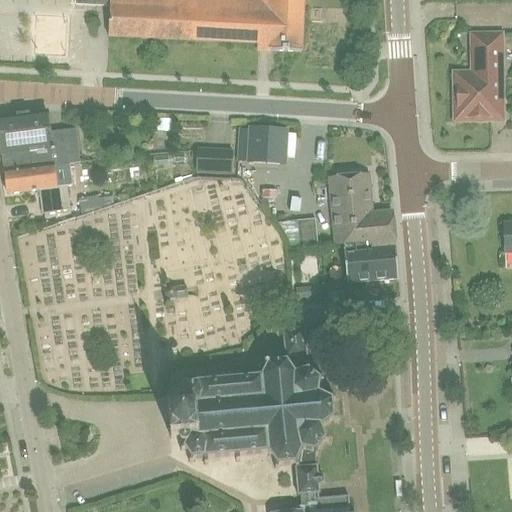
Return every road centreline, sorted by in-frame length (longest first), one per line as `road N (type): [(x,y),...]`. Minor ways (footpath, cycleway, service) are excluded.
road 1 (tertiary): [(403,115),(0,94)]
road 2 (secondary): [(432,511),(408,175)]
road 3 (tertiary): [(0,259),(48,511)]
